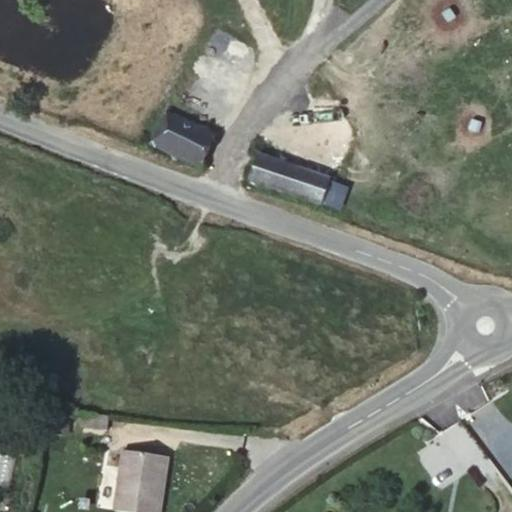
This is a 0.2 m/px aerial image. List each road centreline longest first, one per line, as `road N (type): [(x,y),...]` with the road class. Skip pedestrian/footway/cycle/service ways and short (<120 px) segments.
road 1 (tertiary): [(0,114),(422,272),(511,341)]
road 2 (tertiary): [(239,511),(311,447),(435,371),(511,343)]
road 3 (track): [(207,197),(242,120),(316,61),(323,0)]
